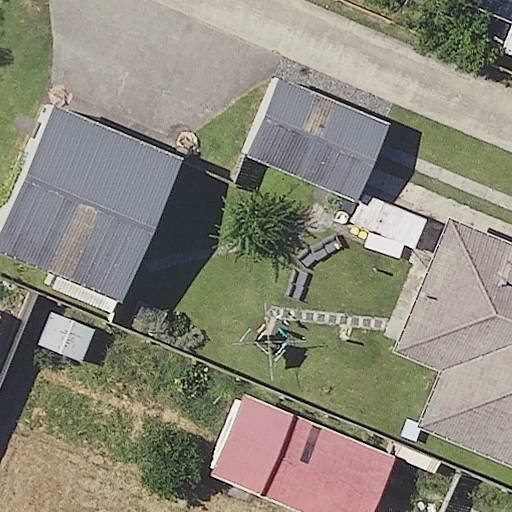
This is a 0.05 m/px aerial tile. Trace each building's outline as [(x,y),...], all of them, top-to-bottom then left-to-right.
[(511,0),(491,0),(484,19),(511,30),(511,41),(501,67),(511,71),(511,0)] [(383,137),(269,94),(242,165),(356,208),(383,137)] [(188,180),(52,113),(0,220),(0,259),(121,319),(188,180)] [(511,261),(453,237),(429,296),(381,276),(355,340),(447,377),(422,436),(511,472),(511,261)] [(375,511),(394,466),(246,407),(215,486),(280,511),(375,511)]
